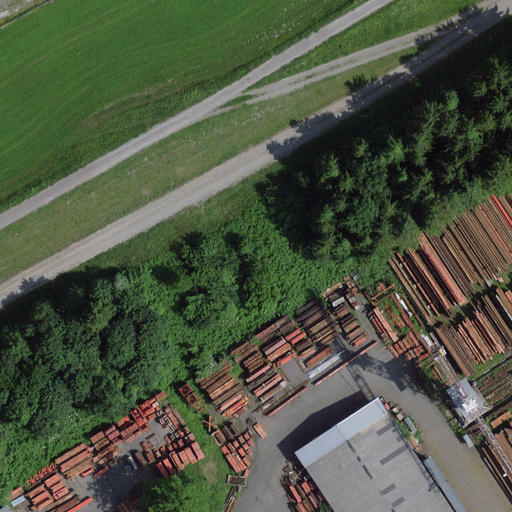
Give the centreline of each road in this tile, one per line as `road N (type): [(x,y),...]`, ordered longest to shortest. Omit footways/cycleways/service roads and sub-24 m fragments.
road 1 (track): [(511,1),(225,180),(0,302)]
road 2 (track): [(383,0),(0,225)]
road 3 (track): [(204,108),(477,20)]
